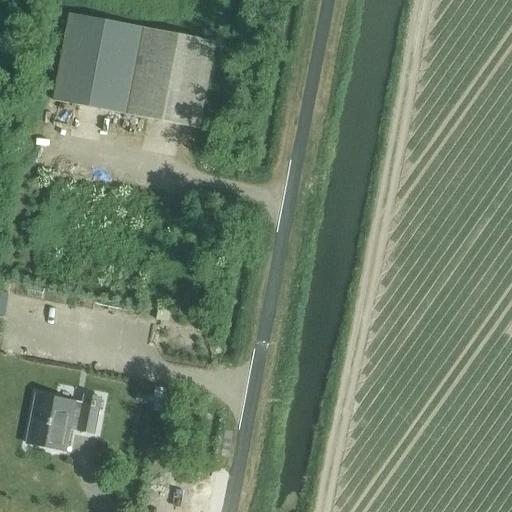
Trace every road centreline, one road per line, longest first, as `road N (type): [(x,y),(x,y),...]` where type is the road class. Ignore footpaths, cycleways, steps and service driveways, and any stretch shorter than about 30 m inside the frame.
road 1 (unclassified): [(227,511),(287,201)]
road 2 (unknown): [(287,201),(51,169)]
road 3 (track): [(287,201),(330,0)]
